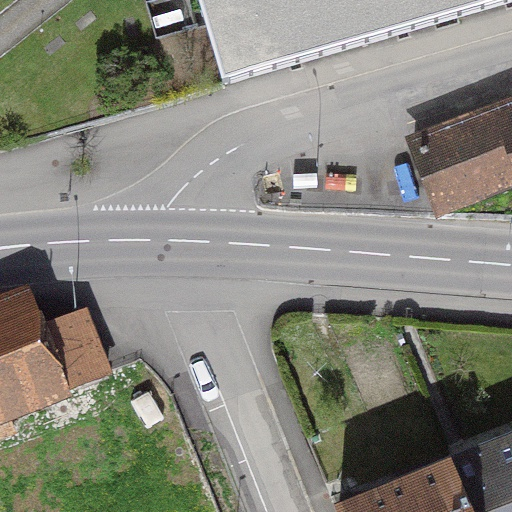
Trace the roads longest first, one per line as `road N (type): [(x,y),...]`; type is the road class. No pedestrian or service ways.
road 1 (residential): [(164,238),(166,207),(222,155),(321,114),(511,61)]
road 2 (primary): [(511,267),(164,238)]
road 3 (unclassified): [(278,511),(164,238)]
road 4 (primary): [(164,238),(0,247)]
